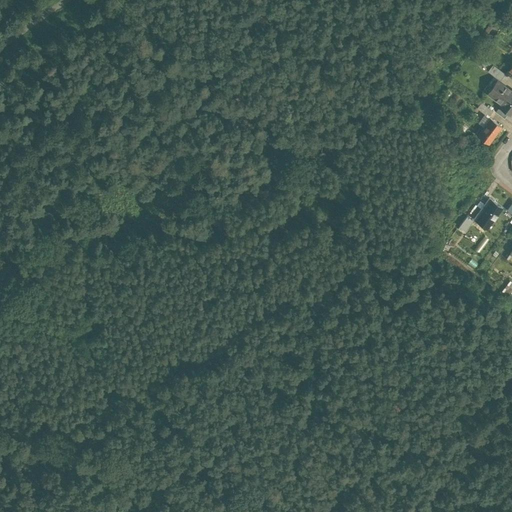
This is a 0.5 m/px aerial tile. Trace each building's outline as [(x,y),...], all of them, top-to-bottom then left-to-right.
[(502,73),(492,66),(488,71),(498,78),(502,73)] [(511,111),(511,91),(496,80),(487,93),(501,104),(499,107),(507,113),(509,115),(511,112),(511,111)] [(490,110),(484,106),(481,110),(487,114),(490,110)] [(507,113),(499,107),(495,111),(503,118),(507,113)] [(501,127),(490,118),(477,135),(488,143),(501,127)] [(489,198),(474,218),(486,228),(502,208),(489,198)] [(472,220),(467,215),(459,225),(465,230),(472,220)]
